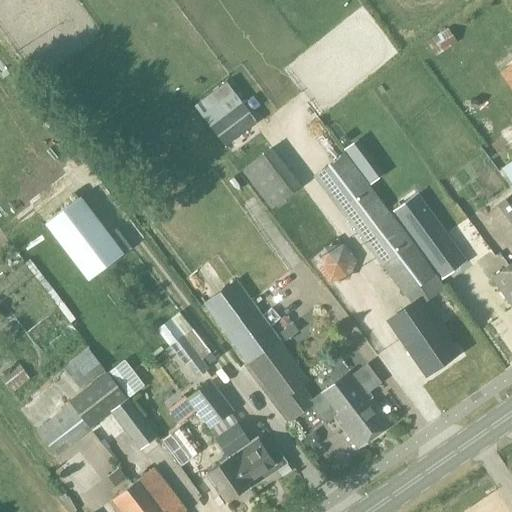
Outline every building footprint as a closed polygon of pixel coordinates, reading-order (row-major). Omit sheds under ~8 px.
[(448,29),(427,42),(436,57),(457,43),(448,29)] [(511,65),(500,74),(511,90),(511,65)] [(241,172),(278,217),(309,193),(272,147),(241,172)] [(376,260),(411,306),(388,321),(426,376),(458,354),(423,303),(450,283),(444,275),(437,279),(392,216),(374,192),(384,185),(377,176),(367,183),(343,152),(313,176),(357,234),(376,260)] [(372,164),(390,175),(397,163),(379,152),(372,164)] [(511,161),(502,169),(511,182),(511,161)] [(416,246),(429,264),(455,245),(442,228),(417,194),(392,212),(416,246)] [(511,194),(497,206),(511,226),(511,194)] [(79,197),(44,223),(88,281),(123,254),(131,248),(118,232),(110,238),(79,197)] [(344,245),(325,248),(316,268),(330,285),(349,279),(357,261),(344,245)] [(511,263),(491,279),(511,307),(511,263)] [(469,319),(487,313),(473,274),(456,280),(469,319)] [(367,364),(353,374),(351,372),(313,400),(303,386),(310,381),(252,302),(257,299),(240,276),(203,304),(247,364),(248,364),(291,422),(311,407),(322,422),(342,407),(346,411),(368,395),(368,394),(381,384),(367,364)] [(364,299),(371,293),(360,279),(352,285),(364,299)] [(158,330),(184,366),(188,363),(198,377),(209,369),(202,360),(210,354),(187,322),(178,329),(171,321),(158,330)] [(343,344),(322,350),(325,361),(346,355),(343,344)] [(88,350),(64,370),(80,389),(104,370),(88,350)] [(109,373),(129,398),(144,386),(124,361),(109,373)] [(30,379),(18,364),(1,378),(13,393),(30,379)] [(70,404),(36,432),(55,457),(113,415),(139,451),(157,437),(128,398),(127,399),(107,373),(68,402),(70,404)] [(186,400),(196,411),(210,429),(230,414),(233,412),(210,382),(186,400)] [(391,425),(368,395),(346,411),(342,407),(322,422),(323,424),(333,417),(358,450),(391,425)] [(180,424),(196,411),(186,400),(183,396),(168,408),(180,424)] [(214,438),(228,459),(250,487),(284,463),(275,449),(267,454),(257,438),(250,443),(237,423),(214,438)] [(250,487),(228,459),(207,473),(227,503),(250,487)] [(113,501),(121,511),(185,511),(186,511),(154,471),(113,501)]
